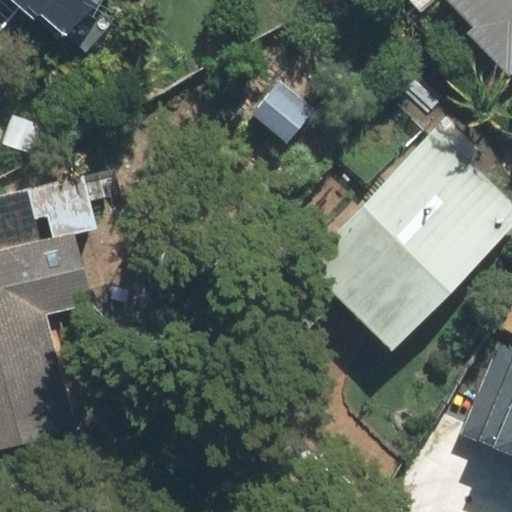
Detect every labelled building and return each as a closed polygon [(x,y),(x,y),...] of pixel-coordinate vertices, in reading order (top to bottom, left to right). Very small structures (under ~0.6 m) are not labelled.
[(0,0),(0,29),(20,6),(33,17),(38,12),(65,35),(95,0),(0,0)] [(470,34),(509,76),(511,73),(511,0),(449,0),(476,28),(470,34)] [(279,81),(252,114),(286,142),(313,109),(279,81)] [(482,152),(447,119),(305,266),(392,349),(511,225),(511,201),(471,163),(482,152)] [(93,304),(75,232),(0,249),(0,446),(73,429),(46,315),(93,304)] [(511,334),(504,331),(459,435),(511,456),(511,334)]
